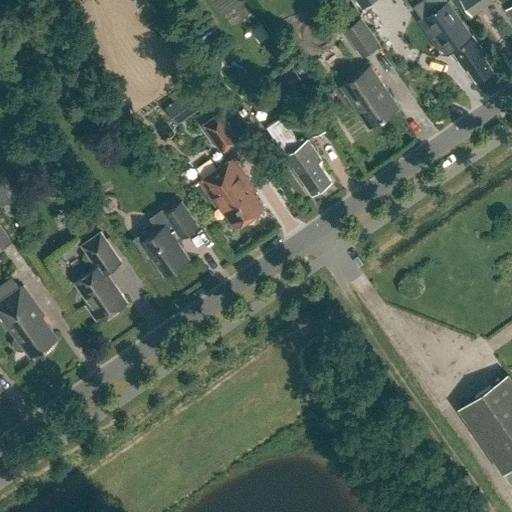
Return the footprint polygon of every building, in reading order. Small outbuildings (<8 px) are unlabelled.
[(460,0),(471,15),(491,0),(460,0)] [(448,1),(420,20),(442,52),(448,52),(452,49),(461,61),(465,61),(477,79),(492,69),(482,55),(485,53),(448,1)] [(364,58),(381,47),(364,20),(347,31),(364,58)] [(372,68),(343,87),(371,128),(399,109),(372,68)] [(208,77),(194,87),(206,103),(220,93),(208,77)] [(318,104),(306,109),(315,132),(328,127),(318,104)] [(203,123),(221,149),(238,138),(219,112),(203,123)] [(287,154),(286,155),(312,192),(331,179),(318,161),(321,159),(308,139),(300,145),(280,117),(267,126),(287,154)] [(23,149),(26,171),(48,168),(45,146),(23,149)] [(199,179),(216,204),(219,201),(236,225),(262,207),(247,184),(250,182),(232,156),(199,179)] [(149,234),(145,229),(132,238),(147,260),(152,256),(164,274),(189,257),(177,239),(198,224),(181,200),(164,211),(170,219),(149,234)] [(0,247),(10,240),(0,225),(0,247)] [(89,302),(85,304),(97,321),(127,300),(106,271),(121,260),(100,231),(81,244),(96,266),(74,281),(89,302)] [(33,354),(37,355),(42,354),(47,352),(49,350),(53,345),(54,340),(54,336),(53,332),(51,328),(42,316),(44,315),(22,285),(0,300),(0,314),(16,337),(14,340),(13,344),(14,347),(18,350),(21,351),(25,349),(28,347),(33,354)] [(457,406),(503,472),(511,485),(511,484),(511,379),(507,372),(457,406)]
